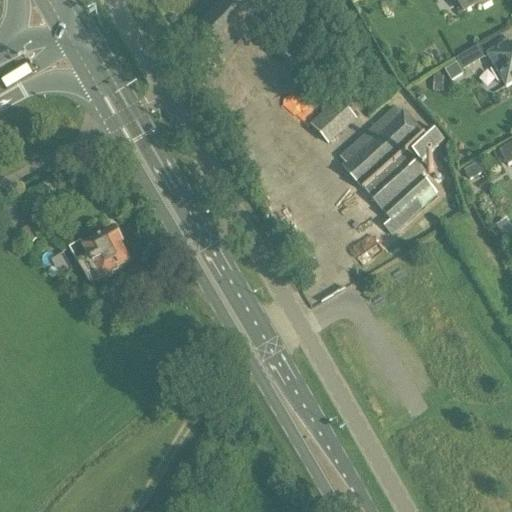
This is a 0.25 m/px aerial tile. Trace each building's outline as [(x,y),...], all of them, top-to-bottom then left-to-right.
[(201,85),(237,47),(281,0),(225,0),(173,57),(201,85)] [(455,0),(463,12),(476,5),(478,8),(482,9),(491,4),(492,0),(455,0)] [(506,89),(511,85),(511,50),(508,45),(488,57),(494,68),(491,71),(498,84),(502,82),(506,89)] [(456,64),(445,71),(451,83),(463,76),(456,64)] [(324,130),(338,143),(361,119),(348,106),(324,130)] [(400,114),(395,109),(340,159),(345,165),(342,168),(362,193),(364,191),(391,222),(384,228),(391,236),(399,231),(437,196),(422,180),(426,176),(418,167),(445,143),(432,128),(424,135),(405,114),(403,113),(400,114)] [(511,145),(500,152),(508,167),(511,164),(511,145)] [(32,251),(42,239),(28,226),(27,226),(18,237),(32,251)] [(91,288),(130,266),(120,248),(122,247),(114,233),(83,250),(89,261),(78,267),(91,288)]
